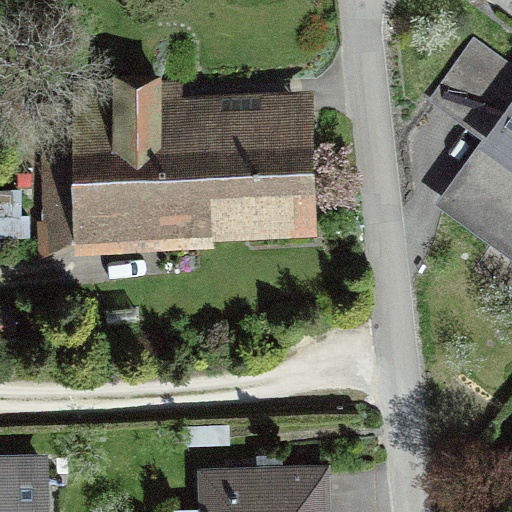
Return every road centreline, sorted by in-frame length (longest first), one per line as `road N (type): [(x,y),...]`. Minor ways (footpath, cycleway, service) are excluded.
road 1 (residential): [(357,0),(410,511)]
road 2 (track): [(395,371),(63,401),(0,398)]
